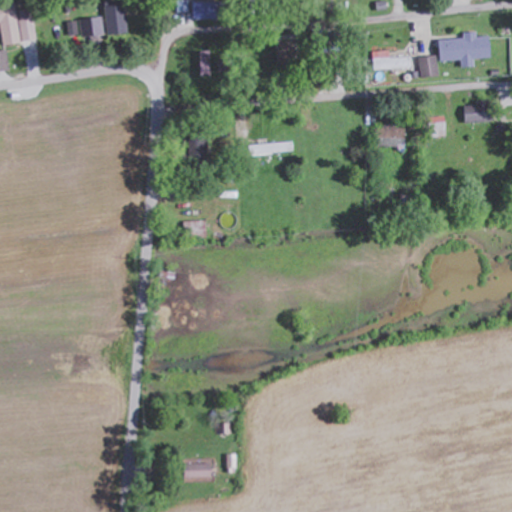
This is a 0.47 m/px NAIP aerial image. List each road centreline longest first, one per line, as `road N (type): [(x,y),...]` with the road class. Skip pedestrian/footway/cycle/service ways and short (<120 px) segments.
road 1 (residential): [(125,511),(158,132),(153,51)]
road 2 (residential): [(511,4),(324,26),(188,31),(166,44),(155,83)]
road 3 (residential): [(155,83),(125,70),(0,86)]
